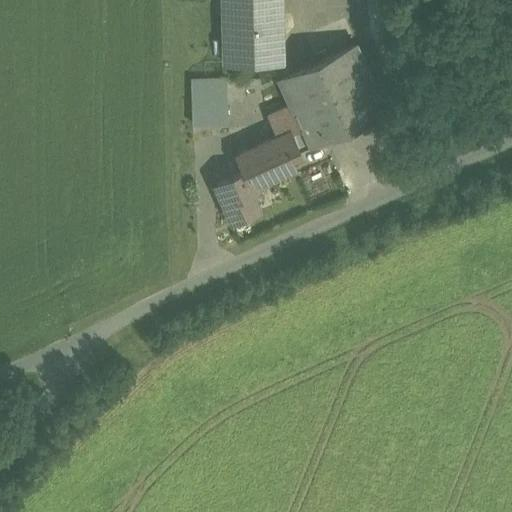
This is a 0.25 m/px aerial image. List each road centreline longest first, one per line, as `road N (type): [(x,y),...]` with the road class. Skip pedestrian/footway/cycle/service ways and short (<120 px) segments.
road 1 (residential): [(511,140),(62,347)]
road 2 (residential): [(0,452),(63,380),(62,347)]
